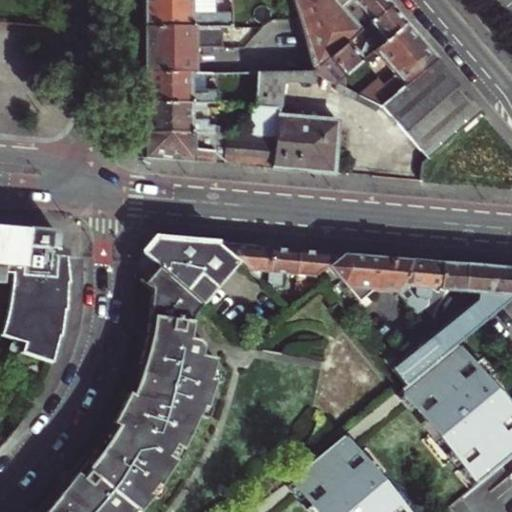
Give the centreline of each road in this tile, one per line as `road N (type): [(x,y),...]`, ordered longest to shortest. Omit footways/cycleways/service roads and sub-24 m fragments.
road 1 (secondary): [(101,189),(511,225)]
road 2 (residential): [(0,489),(63,415),(93,356),(104,265),(101,189)]
road 3 (secondary): [(101,189),(89,125),(87,0)]
road 4 (residential): [(511,97),(431,0)]
